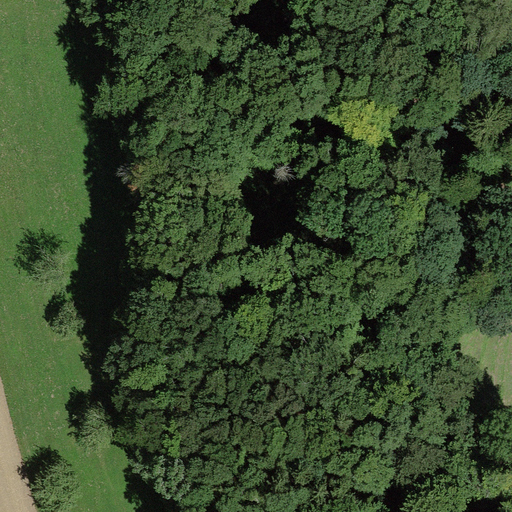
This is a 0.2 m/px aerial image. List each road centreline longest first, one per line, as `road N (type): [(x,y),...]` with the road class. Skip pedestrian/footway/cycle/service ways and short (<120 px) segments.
road 1 (track): [(287,0),(311,245),(332,298),(415,389),(487,511)]
road 2 (track): [(188,511),(145,379),(150,188),(107,0)]
